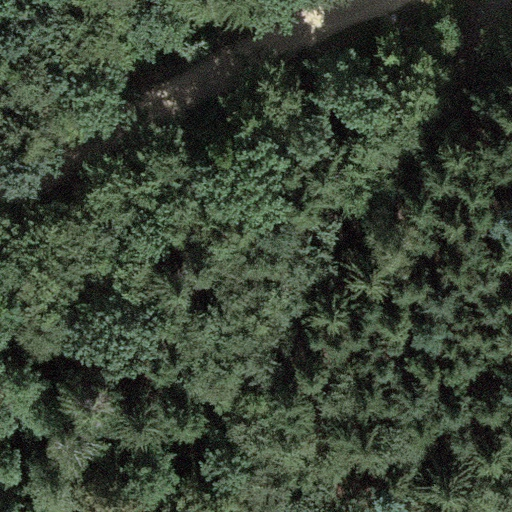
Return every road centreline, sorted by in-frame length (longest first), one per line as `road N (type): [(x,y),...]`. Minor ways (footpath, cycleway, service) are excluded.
road 1 (track): [(112,511),(392,97),(488,0)]
road 2 (track): [(0,181),(352,0)]
